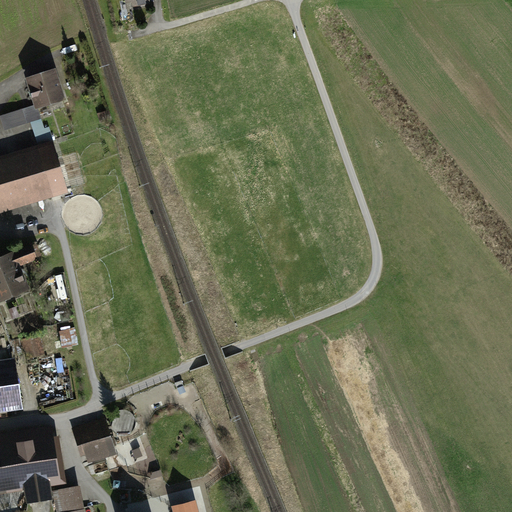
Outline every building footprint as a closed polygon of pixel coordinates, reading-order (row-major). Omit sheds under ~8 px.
[(55,72),(26,80),(34,108),(63,99),(55,72)] [(51,144),(0,158),(0,210),(65,192),(51,144)] [(31,248),(0,260),(0,300),(27,290),(18,267),(36,260),(31,248)] [(62,347),(78,345),(76,328),(60,329),(62,347)] [(40,337),(31,340),(36,359),(46,356),(40,337)] [(0,410),(19,408),(12,361),(0,363),(0,410)] [(104,420),(78,428),(89,461),(114,453),(104,420)] [(55,434),(0,442),(0,488),(23,485),(26,500),(56,496),(59,511),(83,511),(80,490),(64,492),(55,434)] [(195,511),(193,501),(166,508),(167,511),(195,511)]
